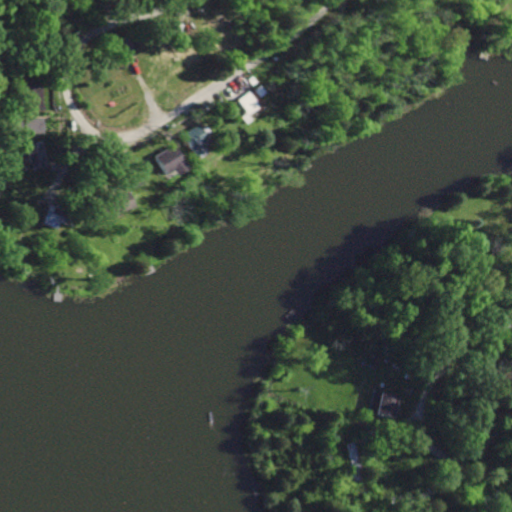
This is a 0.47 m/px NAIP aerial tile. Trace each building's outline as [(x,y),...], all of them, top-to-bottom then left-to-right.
[(175,56),(190,55),(190,47),(174,48),(175,56)] [(171,56),(170,50),(153,52),(154,59),(171,56)] [(18,82),(18,111),(38,111),(38,83),(18,82)] [(243,123),(248,120),(244,114),(253,108),(242,91),(228,101),(243,123)] [(37,118),(6,118),(6,133),(37,133),(37,118)] [(198,124),(174,133),(184,158),(199,152),(195,141),(204,138),(198,124)] [(41,166),(39,141),(21,142),(24,168),(41,166)] [(168,175),(179,169),(168,146),(147,156),(156,176),(166,171),(168,175)] [(90,203),(95,218),(128,208),(123,193),(90,203)] [(36,225),(51,230),(57,212),(42,207),(36,225)] [(395,397),(370,390),(364,413),(389,419),(395,397)]
